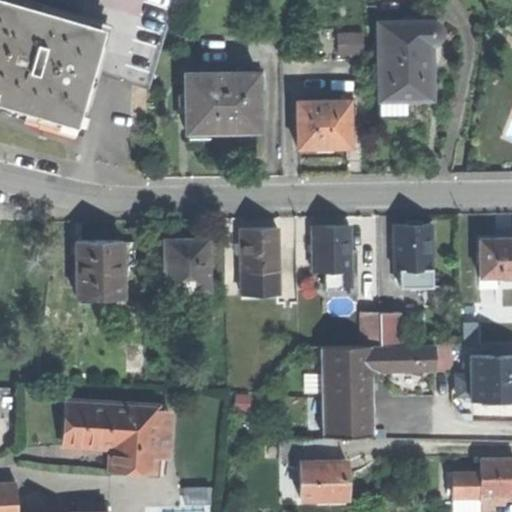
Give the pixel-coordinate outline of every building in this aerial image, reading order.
[(0,0),(0,106),(75,128),(90,75),(104,28),(78,21),(3,0),(0,0)] [(83,0),(78,21),(104,28),(90,75),(148,92),(174,0),(83,0)] [(378,24),(379,118),(395,117),(407,117),(407,102),(433,102),(432,44),(441,40),(443,33),(441,28),(437,24),(431,23),(378,24)] [(340,53),(365,52),(364,30),(339,31),(340,53)] [(233,132),(257,132),(256,72),(184,74),(185,133),(209,133),(233,132)] [(297,103),(298,148),(320,147),(350,147),(348,102),(297,103)] [(511,142),(457,143),(451,175),(510,173),(511,161),(511,142)] [(411,285),(430,284),(430,267),(432,267),(431,223),(412,223),(394,224),(395,268),(411,268),(411,285)] [(312,225),(313,269),(324,269),(351,269),(351,249),(350,225),(332,225),(312,225)] [(256,227),(241,227),(241,237),(235,237),(235,251),(242,251),(242,271),(280,270),(279,226),(256,227)] [(511,236),(500,237),(479,238),(480,288),(497,287),(497,275),(511,274),(511,236)] [(78,298),(124,296),(123,265),(136,264),(135,241),(123,241),(123,238),(100,239),(76,239),(78,298)] [(185,238),(165,239),(166,288),(209,287),(208,238),(185,238)] [(359,249),(351,249),(351,269),(351,275),(359,274),(359,249)] [(314,285),(325,285),(324,269),(313,269),(314,285)] [(351,275),(351,269),(324,269),(325,285),(325,286),(351,286),(351,275)] [(280,293),(280,270),(242,271),(242,294),(280,293)] [(210,301),(209,287),(166,288),(166,302),(210,301)] [(399,310),(380,311),(380,344),(400,344),(399,310)] [(361,311),(364,344),(370,344),(380,344),(380,311),(361,311)] [(410,343),(427,343),(427,334),(410,335),(410,343)] [(434,343),(435,346),(435,369),(452,368),(452,342),(434,343)] [(306,435),(372,434),(371,370),(371,347),(370,344),(364,344),(304,346),(304,349),(305,373),(306,435)] [(435,346),(371,347),(371,370),(435,369),(435,346)] [(292,373),(305,373),(304,349),(291,350),(292,373)] [(511,354),(471,356),(472,399),(511,397),(511,354)] [(41,357),(0,357),(0,380),(42,380),(41,357)] [(275,376),(283,384),(291,376),(283,368),(275,376)] [(157,404),(65,401),(64,423),(63,445),(111,446),(110,469),(154,470),(155,455),(157,409),(157,404)] [(168,410),(157,409),(155,455),(167,455),(168,410)] [(281,462),(301,462),(301,461),(315,461),(315,453),(314,453),(314,437),(281,437),(281,462)] [(339,437),(314,437),(314,453),(315,453),(325,454),(339,454),(339,437)] [(511,458),(480,458),(480,469),(480,499),(480,501),(486,501),(486,496),(511,496),(511,458)] [(315,461),(301,461),(301,462),(301,496),(316,497),(346,497),(346,473),(346,461),(325,461),(315,461)] [(452,499),(480,499),(480,469),(452,469),(452,499)] [(17,511),(17,483),(0,483),(0,511),(17,511)] [(162,511),(161,511),(209,511),(210,486),(186,486),(186,511),(162,511)]
